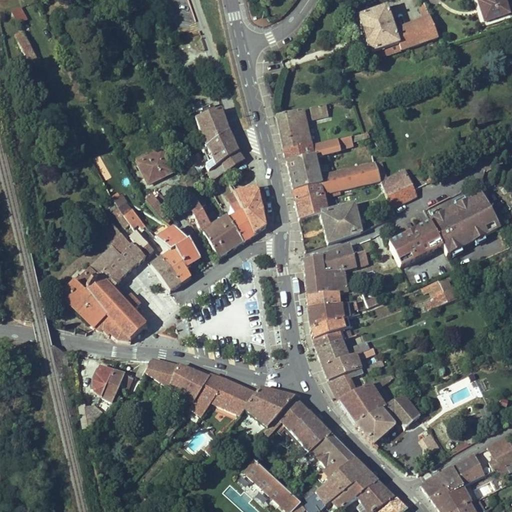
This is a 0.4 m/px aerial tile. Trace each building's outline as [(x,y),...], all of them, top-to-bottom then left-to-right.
[(508,15),(503,0),(481,0),(482,2),(485,11),(481,13),(484,23),(508,15)] [(429,19),(424,6),(418,8),(423,22),(429,19)] [(393,30),(386,9),(357,20),(364,39),(393,30)] [(26,21),(20,10),(11,13),(18,25),(26,21)] [(436,37),(429,19),(423,22),(394,33),(398,45),(381,52),(383,58),(384,58),(393,55),(411,49),(427,43),(437,40),(436,37)] [(398,45),(394,33),(393,30),(364,39),(370,56),(381,52),(398,45)] [(36,58),(23,34),(15,38),(29,62),(36,58)] [(41,68),(36,58),(29,62),(34,71),(41,68)] [(328,118),(325,107),(309,111),(312,121),(328,118)] [(312,149),(304,113),(275,119),(284,156),(312,149)] [(208,150),(228,137),(222,115),(195,124),(206,151),(208,150)] [(226,162),(238,155),(235,150),(228,137),(208,150),(206,151),(203,153),(204,155),(207,152),(212,163),(206,167),(209,174),(217,168),(221,166),(226,162)] [(353,149),(350,139),(337,142),(337,143),(339,152),(353,149)] [(282,156),(285,167),(314,161),(314,158),(318,157),(319,162),(341,156),(337,143),(312,149),(284,156),(282,156)] [(137,165),(145,181),(151,179),(152,182),(161,177),(162,179),(172,174),(162,153),(137,165)] [(225,175),(244,164),(238,155),(226,162),(221,166),(225,175)] [(197,166),(193,158),(188,161),(193,169),(197,166)] [(319,179),(314,161),(286,167),(292,197),(321,190),(323,199),(380,184),(373,166),(319,179)] [(225,175),(221,166),(217,168),(209,174),(208,174),(212,184),(225,175)] [(416,199),(404,173),(380,184),(384,194),(391,210),(416,199)] [(148,187),(162,179),(161,177),(152,182),(151,179),(145,181),(148,187)] [(199,210),(193,199),(199,195),(192,182),(185,186),(180,189),(186,203),(185,203),(202,233),(210,228),(199,210)] [(323,199),(321,190),(292,197),(299,224),(320,219),(319,216),(327,214),(323,199)] [(265,232),(257,192),(234,197),(252,240),(265,232)] [(252,240),(233,194),(226,197),(236,217),(227,222),(243,248),(252,240)] [(206,206),(199,195),(193,199),(199,210),(206,206)] [(481,197),(428,224),(429,226),(441,249),(446,257),(499,231),(481,197)] [(165,217),(158,207),(159,206),(156,201),(154,202),(152,198),(146,203),(161,220),(164,217),(165,217)] [(123,207),(120,201),(114,205),(115,207),(117,211),(123,207)] [(132,213),(126,205),(123,207),(117,211),(124,220),(127,216),(132,213)] [(124,220),(117,211),(115,207),(110,211),(125,231),(129,227),(124,220)] [(319,216),(320,219),(327,249),(362,238),(354,207),(327,214),(319,216)] [(141,224),(132,213),(127,216),(124,220),(129,227),(133,231),(141,224)] [(243,248),(227,222),(226,219),(210,228),(202,233),(218,263),(243,248)] [(429,226),(388,248),(400,271),(441,249),(429,226)] [(132,248),(112,227),(104,235),(113,245),(111,246),(117,253),(122,257),(125,254),(132,248)] [(179,229),(176,232),(181,238),(184,235),(179,229)] [(200,261),(188,244),(186,245),(173,231),(156,243),(170,255),(174,253),(184,270),(200,261)] [(153,252),(137,235),(131,241),(137,248),(134,250),(144,260),(153,252)] [(122,257),(111,246),(108,248),(108,251),(89,268),(98,278),(122,257)] [(104,332),(117,343),(129,345),(130,345),(131,342),(142,331),(145,331),(146,330),(146,329),(132,314),(139,307),(130,297),(123,304),(114,294),(114,293),(139,266),(144,261),(144,260),(134,250),(132,248),(125,254),(126,255),(123,258),(106,274),(104,272),(98,278),(82,293),(107,319),(96,331),(97,331),(99,332),(101,333),(103,333),(104,332)] [(350,248),(334,255),(338,274),(343,274),(356,270),(353,258),(350,248)] [(184,270),(174,253),(170,255),(161,261),(180,286),(190,279),(184,270)] [(318,260),(318,262),(322,261),(324,277),(338,274),(334,255),(318,260)] [(364,255),(353,258),(356,270),(368,267),(364,255)] [(180,286),(161,261),(161,260),(150,268),(169,293),(170,293),(180,286)] [(345,277),(343,274),(338,274),(324,277),(322,261),(318,262),(302,264),(305,301),(322,300),(336,298),(334,280),(345,277)] [(107,319),(82,293),(98,278),(91,270),(75,285),(74,283),(59,297),(95,332),(96,331),(107,319)] [(336,298),(339,298),(348,296),(345,277),(334,280),(336,298)] [(457,301),(448,283),(439,287),(442,295),(447,306),(457,301)] [(439,287),(437,284),(421,291),(424,297),(430,294),(432,298),(442,295),(439,287)] [(447,306),(442,295),(432,298),(434,302),(437,309),(447,306)] [(340,311),(339,298),(336,298),(322,300),(305,301),(306,314),(340,311)] [(378,306),(375,299),(365,303),(367,310),(378,306)] [(343,322),(342,311),(340,311),(306,314),(310,333),(341,323),(343,322)] [(351,330),(348,321),(343,322),(341,323),(344,333),(348,331),(351,330)] [(344,333),(341,323),(310,333),(312,344),(337,335),(344,333)] [(344,333),(337,335),(340,343),(351,340),(348,331),(344,333)] [(315,353),(340,343),(337,335),(312,344),(315,353)] [(321,370),(365,353),(369,352),(366,344),(344,353),(340,343),(315,353),(321,370)] [(360,372),(357,363),(367,359),(365,353),(321,370),(327,384),(360,372)] [(168,393),(176,369),(151,362),(144,380),(168,393)] [(362,377),(384,367),(381,362),(360,372),(362,377)] [(92,384),(99,369),(96,368),(89,382),(92,384)] [(191,409),(208,380),(178,368),(176,369),(168,393),(191,409)] [(100,400),(112,374),(99,369),(92,384),(94,390),(94,395),(100,400)] [(356,395),(349,381),(357,378),(358,379),(362,377),(360,372),(327,384),(337,404),(356,395)] [(127,392),(132,380),(112,374),(100,400),(111,406),(119,388),(127,392)] [(242,418),(256,397),(210,378),(208,380),(191,409),(188,412),(190,414),(201,421),(210,409),(239,422),(242,418)] [(385,410),(373,392),(388,384),(387,383),(386,380),(356,395),(337,404),(354,428),(355,429),(385,410)] [(94,395),(94,390),(90,391),(91,396),(98,403),(100,400),(94,395)] [(263,434),(293,400),(259,391),(256,397),(242,418),(263,434)] [(284,426),(300,408),(293,400),(263,434),(269,439),(277,430),(282,424),(284,426)] [(390,423),(395,420),(402,429),(404,432),(419,419),(404,400),(394,404),(393,404),(385,410),(355,429),(373,448),(395,429),(390,423)] [(91,426),(87,408),(85,408),(84,404),(77,405),(80,419),(85,418),(87,429),(91,426)] [(91,426),(102,414),(93,406),(87,408),(91,426)] [(300,424),(308,416),(300,408),(284,426),(282,424),(277,430),(280,434),(282,433),(285,429),(290,434),(300,424)] [(319,428),(308,416),(290,434),(299,446),(319,428)] [(168,440),(185,420),(181,417),(168,432),(169,433),(165,437),(168,440)] [(402,429),(395,420),(390,423),(395,429),(398,433),(402,429)] [(331,441),(319,428),(299,446),(310,458),(331,441)] [(299,446),(290,434),(285,429),(282,433),(303,456),(305,454),(299,446)] [(440,451),(429,437),(418,445),(428,459),(440,451)] [(511,452),(511,451),(509,444),(507,440),(487,450),(486,450),(494,462),(511,452)] [(369,476),(331,441),(310,458),(308,460),(310,464),(314,463),(324,474),(320,476),(326,486),(332,482),(333,485),(314,498),(323,511),(324,511),(332,507),(369,476)] [(208,455),(218,447),(213,442),(204,450),(208,455)] [(496,472),(511,464),(511,452),(494,462),(488,465),(492,474),(496,472)] [(483,479),(473,457),(452,470),(462,489),(483,479)] [(292,499),(269,478),(264,473),(254,464),(244,474),(284,511),(293,511),(300,506),(292,499)] [(499,479),(511,472),(511,464),(496,472),(499,479)] [(274,475),(268,469),(264,473),(269,478),(274,475)] [(441,477),(452,494),(462,489),(452,470),(441,477)] [(344,511),(355,504),(377,484),(369,476),(332,507),(331,509),(333,511),(344,511)] [(441,477),(435,480),(442,494),(445,492),(448,497),(452,494),(441,477)] [(323,488),(316,479),(313,482),(317,486),(320,490),(323,488)] [(435,480),(428,485),(435,498),(442,494),(435,480)] [(381,511),(395,502),(377,484),(355,504),(361,511),(381,511)] [(428,485),(419,492),(427,504),(428,503),(435,498),(428,485)] [(300,506),(320,490),(317,486),(300,499),(295,495),(292,499),(300,506)] [(470,507),(461,490),(452,494),(448,497),(445,492),(442,494),(435,498),(428,503),(434,511),(461,511),(469,507),(470,507)] [(405,511),(395,502),(381,511),(405,511)]
